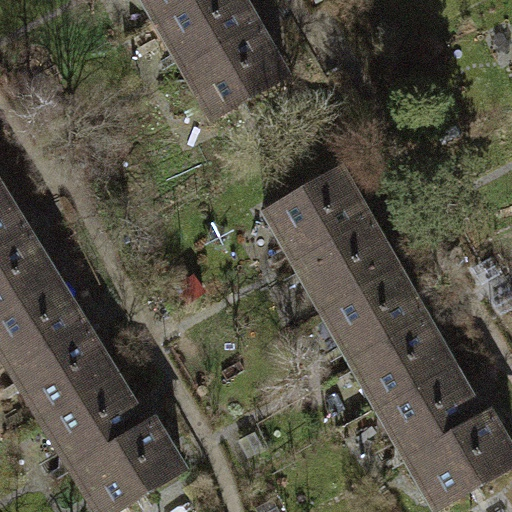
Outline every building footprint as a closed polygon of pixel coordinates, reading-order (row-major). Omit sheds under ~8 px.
[(144,0),(157,22),(195,0),(144,0)] [(185,70),(260,27),(244,0),(195,0),(157,22),(185,70)] [(260,27),(185,70),(214,122),(289,79),(260,27)] [(296,265),(371,222),(341,170),(266,213),(296,265)] [(0,252),(29,234),(0,187),(0,252)] [(371,222),(296,265),(324,313),(398,270),(371,222)] [(0,317),(58,282),(29,234),(0,252),(0,317)] [(352,362),(426,319),(398,270),(324,313),(352,362)] [(58,282),(0,317),(0,351),(14,374),(87,329),(58,282)] [(380,410),(454,368),(426,319),(352,362),(380,410)] [(43,422),(117,377),(87,329),(14,374),(43,422)] [(454,368),(380,410),(408,459),(415,455),(482,416),(454,368)] [(117,377),(43,422),(73,470),(80,466),(146,425),(117,377)] [(482,416),(415,455),(445,507),(511,468),(511,451),(489,412),(482,416)] [(146,425),(80,466),(108,511),(118,511),(185,472),(153,421),(146,425)]
